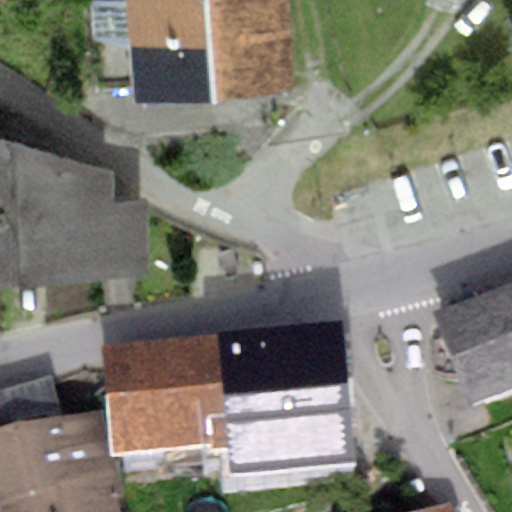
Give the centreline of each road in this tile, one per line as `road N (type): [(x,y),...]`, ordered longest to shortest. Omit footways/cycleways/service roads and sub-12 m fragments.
road 1 (residential): [(377,312),(0,101)]
road 2 (secondary): [(0,385),(349,319)]
road 3 (residential): [(349,319),(370,377),(420,441)]
road 4 (residential): [(420,441),(420,361),(400,306)]
